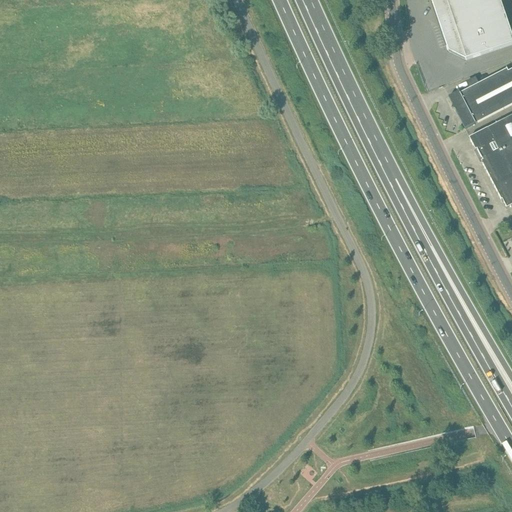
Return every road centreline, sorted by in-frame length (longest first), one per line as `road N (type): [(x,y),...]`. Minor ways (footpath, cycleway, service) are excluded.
road 1 (unclassified): [(224,511),(283,467),(335,406),(365,357),(372,321),(359,261),(237,0)]
road 2 (trunk): [(279,0),(421,289),(511,446)]
road 3 (tertiary): [(511,293),(398,64),(391,0)]
road 4 (trunk): [(511,403),(372,146)]
road 5 (trunk): [(511,376),(372,146)]
road 6 (trunk): [(372,146),(309,0)]
